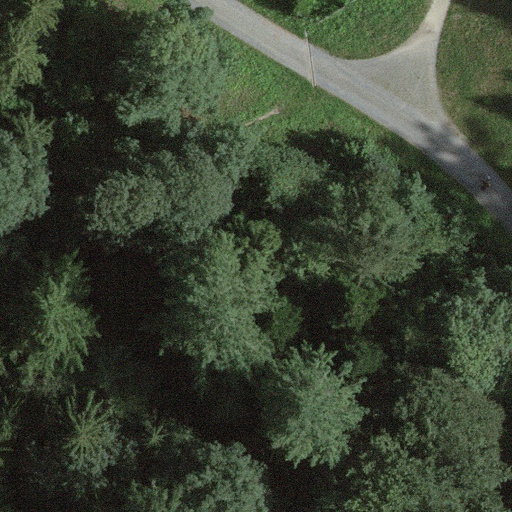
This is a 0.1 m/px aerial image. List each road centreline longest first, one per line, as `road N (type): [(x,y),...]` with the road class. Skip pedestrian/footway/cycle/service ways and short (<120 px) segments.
road 1 (track): [(203,0),(263,44),(327,69),(383,79),(428,63),(463,0)]
road 2 (track): [(383,79),(511,219)]
